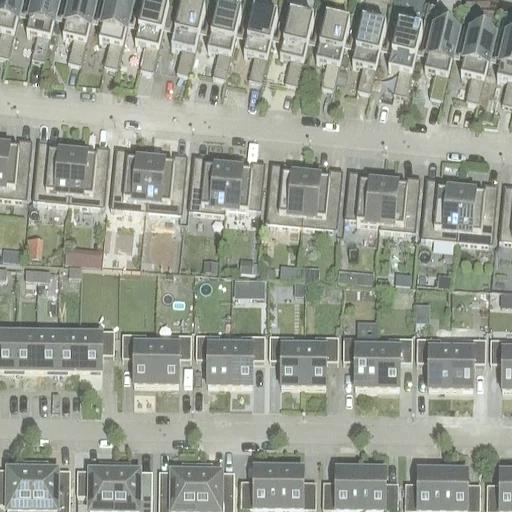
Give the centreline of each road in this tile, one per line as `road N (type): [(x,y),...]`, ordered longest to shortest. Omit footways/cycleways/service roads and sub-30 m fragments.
road 1 (residential): [(0,105),(511,154)]
road 2 (residential): [(511,436),(0,429)]
